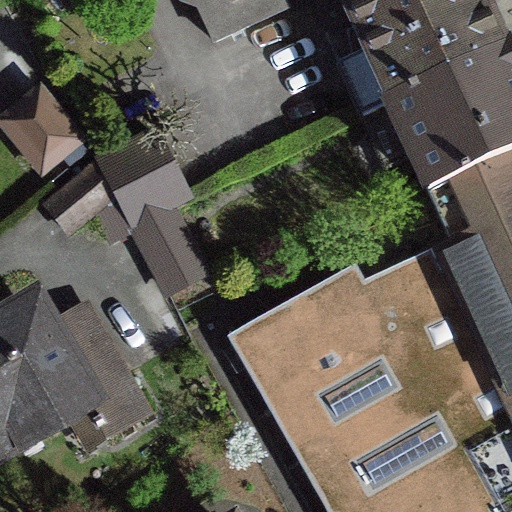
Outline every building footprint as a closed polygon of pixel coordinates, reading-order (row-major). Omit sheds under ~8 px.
[(387,105),(388,107),(509,51),(508,47),(506,48),(487,7),(490,6),(487,0),(181,0),(182,1),(199,7),(215,42),(287,9),(282,0),(343,0),(390,103),(387,105)] [(511,56),(509,51),(388,107),(428,194),(511,154),(511,56)] [(41,93),(5,123),(43,169),(79,140),(41,93)] [(133,226),(169,206),(188,196),(156,134),(102,162),(101,163),(133,226)] [(364,283),(459,450),(508,426),(511,424),(511,156),(429,196),(451,243),(364,283)] [(156,267),(150,255),(135,228),(133,226),(101,163),(48,207),(69,233),(96,211),(112,240),(111,241),(132,280),(156,267)] [(135,228),(150,255),(185,237),(169,206),(133,226),(135,228)] [(327,511),(511,511),(511,434),(508,426),(459,450),(364,283),(356,267),(229,339),(327,511)] [(148,413),(94,319),(91,321),(75,330),(75,328),(52,341),(34,310),(0,330),(0,447),(85,398),(97,419),(94,420),(99,429),(100,429),(106,438),(148,413)]
